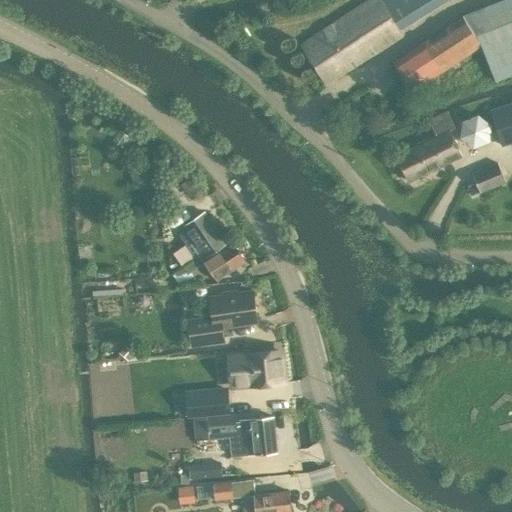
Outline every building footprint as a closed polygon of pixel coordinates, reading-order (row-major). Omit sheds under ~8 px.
[(375,0),(304,46),(328,83),(403,34),(400,30),(446,0),(375,0)] [(511,0),(506,0),(464,17),(396,61),(413,89),(481,46),(495,81),(496,82),(498,81),(511,75),(511,0)] [(504,145),(511,142),(511,102),(492,109),(504,145)] [(436,136),(396,155),(401,164),(400,168),(402,172),(405,173),(409,180),(431,170),(434,171),(439,169),(440,166),(461,156),(449,131),(456,127),(448,112),(429,120),(436,136)] [(462,121),(459,138),(473,149),(489,142),(492,124),(478,114),(466,119),(462,121)] [(469,186),(472,194),(505,182),(498,164),(472,173),(476,184),(469,186)] [(189,232),(181,237),(195,257),(184,264),(191,272),(204,264),(200,258),(202,257),(205,262),(218,280),(246,261),(237,247),(234,248),(231,251),(228,247),(226,244),(204,213),(185,226),(189,232)] [(173,275),(181,285),(191,277),(182,265),(173,272),(174,274),(173,275)] [(224,296),(212,298),(214,313),(210,317),(194,320),(191,324),(192,334),(195,337),(193,340),(194,346),(226,341),(223,327),(258,322),(254,292),(239,294),(236,291),(226,292),(224,296)] [(232,361),(219,363),(221,386),(254,383),(254,386),(279,383),(274,352),(250,355),(251,357),(232,361)] [(228,390),(186,394),(186,396),(187,415),(189,415),(230,411),(228,390)] [(231,456),(244,455),(278,452),(274,417),(236,421),(235,414),(208,418),(194,419),(196,440),(229,437),(231,456)] [(215,485),(217,499),(254,495),(252,480),(215,485)] [(290,511),(289,491),(242,497),(244,511),(290,511)]
